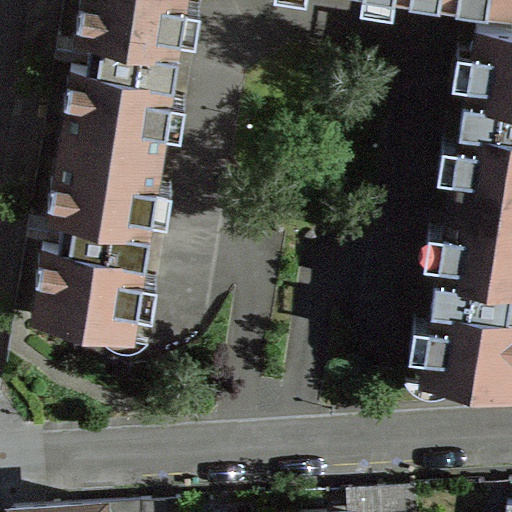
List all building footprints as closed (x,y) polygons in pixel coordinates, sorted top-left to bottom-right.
[(58,134),(160,150),(165,119),(170,90),(180,27),(183,0),(79,0),(75,29),(71,55),(58,134)] [(200,0),(183,0),(180,27),(196,29),(200,0)] [(511,18),(477,13),(473,42),(467,72),(457,135),(452,165),(447,196),(511,208),(511,18)] [(75,29),(55,26),(53,38),(51,52),(71,55),(75,29)] [(467,72),(473,42),(456,40),(451,70),(467,72)] [(186,93),(170,90),(165,119),(182,122),(186,93)] [(452,165),(457,135),(441,133),(437,163),(452,165)] [(156,175),(160,150),(58,134),(46,208),(43,233),(30,310),(77,318),(73,351),(126,360),(152,205),(156,175)] [(156,175),(152,205),(168,208),(173,177),(156,175)] [(511,208),(447,196),(444,219),(438,251),(428,315),(423,345),(418,372),(511,385),(511,208)] [(25,218),(23,230),(43,233),(46,208),(27,205),(25,218)] [(438,251),(444,219),(427,217),(422,249),(438,251)] [(141,268),(137,299),(153,302),(158,271),(141,268)] [(407,342),(423,345),(428,315),(411,312),(407,342)] [(413,511),(412,477),(379,478),(380,511),(413,511)] [(347,502),(254,508),(254,511),(380,511),(379,478),(345,481),(347,502)] [(179,511),(179,490),(139,493),(139,511),(179,511)] [(139,511),(139,493),(109,494),(110,511),(139,511)] [(511,511),(511,494),(506,494),(503,511),(511,511)] [(98,511),(98,496),(15,500),(15,511),(98,511)]
